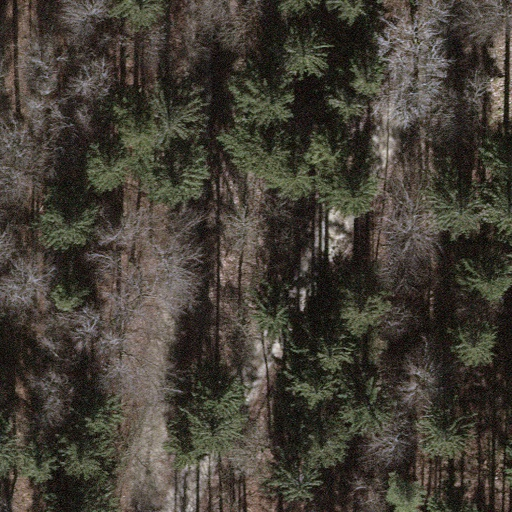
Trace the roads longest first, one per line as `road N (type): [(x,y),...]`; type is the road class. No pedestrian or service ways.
road 1 (track): [(483,0),(178,511)]
road 2 (track): [(202,0),(195,217),(160,405),(152,511)]
